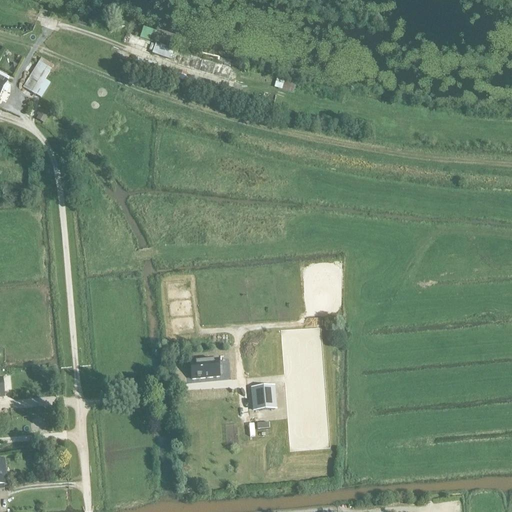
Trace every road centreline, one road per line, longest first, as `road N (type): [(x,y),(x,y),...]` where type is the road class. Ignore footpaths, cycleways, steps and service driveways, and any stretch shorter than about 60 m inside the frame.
road 1 (track): [(511,165),(316,140),(200,110),(0,36)]
road 2 (track): [(335,108),(246,89),(50,22)]
road 3 (unclassified): [(75,368),(89,511)]
